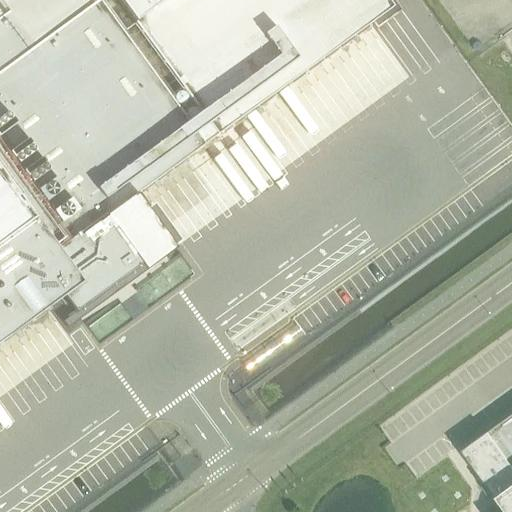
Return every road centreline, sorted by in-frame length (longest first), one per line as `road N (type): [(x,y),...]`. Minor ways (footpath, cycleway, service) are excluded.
road 1 (unclassified): [(213,501),(511,282)]
road 2 (unknown): [(511,371),(408,446)]
